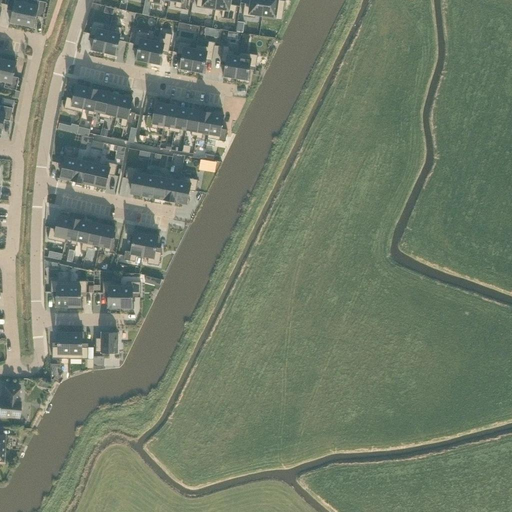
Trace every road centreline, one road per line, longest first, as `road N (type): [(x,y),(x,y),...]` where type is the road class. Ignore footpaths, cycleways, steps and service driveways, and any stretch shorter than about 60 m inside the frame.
road 1 (residential): [(67,56),(229,89)]
road 2 (residential): [(18,152),(40,40),(0,31)]
road 3 (residential): [(39,184),(36,319)]
road 4 (residential): [(39,184),(170,212)]
road 5 (residential): [(67,56),(39,184)]
